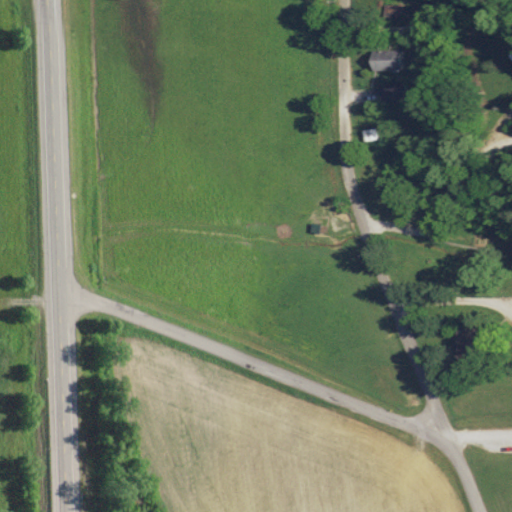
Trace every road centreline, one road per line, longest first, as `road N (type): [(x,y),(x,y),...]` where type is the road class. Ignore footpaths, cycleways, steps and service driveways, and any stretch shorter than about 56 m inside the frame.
road 1 (residential): [(477,511),(359,205),(346,104),(345,0)]
road 2 (primary): [(69,511),(46,0)]
road 3 (residential): [(448,440),(57,285)]
